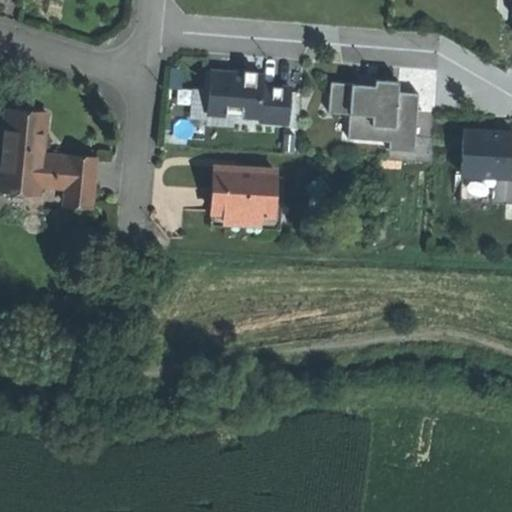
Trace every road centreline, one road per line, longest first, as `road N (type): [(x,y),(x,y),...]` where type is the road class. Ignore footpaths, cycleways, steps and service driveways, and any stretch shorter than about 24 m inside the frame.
road 1 (track): [(511,357),(410,336),(105,382),(0,372)]
road 2 (residential): [(147,26),(436,50),(511,96)]
road 3 (unclassified): [(127,234),(142,71)]
road 4 (residential): [(0,37),(93,66),(142,71)]
